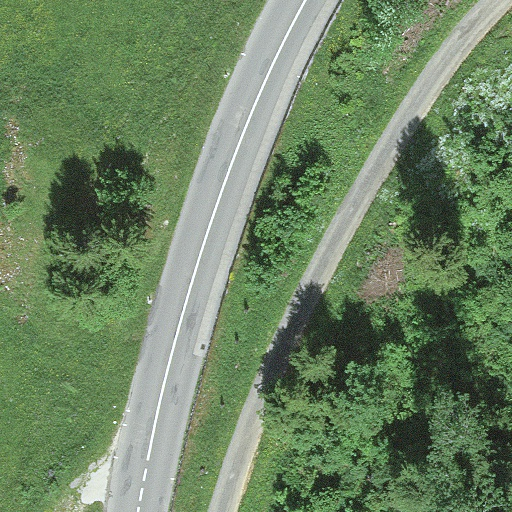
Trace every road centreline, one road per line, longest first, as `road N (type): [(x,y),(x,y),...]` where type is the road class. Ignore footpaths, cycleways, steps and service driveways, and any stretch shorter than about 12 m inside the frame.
road 1 (track): [(223,511),(245,434),(386,140),(467,34),(505,0)]
road 2 (secondary): [(127,511),(239,114),(295,0)]
